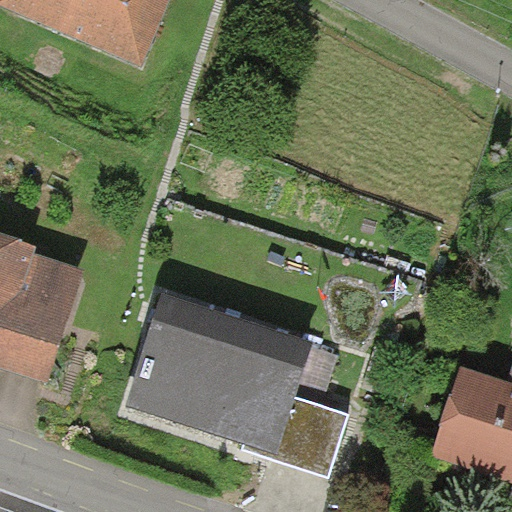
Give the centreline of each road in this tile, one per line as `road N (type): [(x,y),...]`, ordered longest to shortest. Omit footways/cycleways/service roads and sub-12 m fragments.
road 1 (residential): [(151,511),(0,456)]
road 2 (residential): [(383,0),(511,69)]
